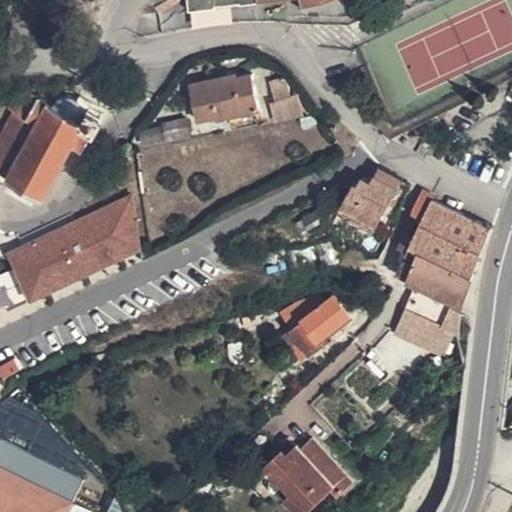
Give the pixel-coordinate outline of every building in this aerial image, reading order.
[(228,81),(228,76),(192,84),(199,118),(234,111),(234,114),(260,108),(254,75),(237,79),(228,81)] [(277,99),(292,94),(286,79),(282,77),(270,81),(277,98),(277,99)] [(55,106),(22,89),(10,110),(15,113),(0,140),(0,168),(9,173),(6,176),(42,196),(71,145),(81,150),(100,116),(88,109),(81,121),(79,120),(80,114),(80,106),(79,104),(77,101),(74,99),(70,98),(67,98),(64,99),(61,100),(56,104),(55,106)] [(280,120),(305,114),(297,93),(292,94),(277,99),(277,98),(273,99),(280,120)] [(260,108),(234,114),(236,120),(261,114),(260,108)] [(315,115),(302,117),(304,126),(316,124),(315,115)] [(188,119),(163,124),(167,139),(191,133),(188,119)] [(167,139),(163,124),(139,131),(143,144),(167,139)] [(378,226),(401,181),(401,180),(379,168),(372,182),(363,178),(359,185),(356,183),(349,196),(339,214),(368,229),(371,222),(378,226)] [(133,193),(8,249),(30,299),(147,248),(133,193)] [(339,214),(349,196),(344,193),(335,212),(339,214)] [(411,245),(474,274),(493,226),(446,205),(420,193),(412,213),(424,219),(415,237),(405,233),(399,246),(408,251),(411,245)] [(374,232),(378,226),(371,222),(368,229),(374,232)] [(341,255),(330,239),(287,246),(259,252),(265,262),(289,256),(294,271),(341,255)] [(455,310),(461,312),(474,274),(411,245),(408,251),(398,273),(405,277),(424,285),(420,295),(429,300),(422,315),(449,327),(455,310)] [(336,295),(293,328),(304,341),(313,353),(324,344),(321,338),(329,331),(351,315),(336,295)] [(257,314),(245,318),(247,327),(260,323),(257,314)] [(241,317),(218,323),(223,341),(231,339),(230,335),(245,330),(241,317)] [(304,341),(293,328),(284,335),(294,348),(304,341)] [(334,336),(329,331),(321,338),(324,344),(334,336)] [(274,389),(258,402),(270,415),(285,401),(274,389)] [(0,511),(69,511),(75,500),(76,499),(75,498),(2,464),(13,443),(0,436),(0,511)] [(289,453),(285,448),(261,470),(272,482),(279,475),(294,492),(288,498),(301,511),(306,511),(333,488),(339,495),(355,480),(314,437),(304,448),(299,443),(289,453)] [(283,446),(285,448),(289,453),(299,443),(292,437),(283,446)] [(13,443),(2,464),(75,498),(85,477),(13,443)] [(279,475),(272,482),(288,498),(294,492),(279,475)] [(192,511),(209,497),(199,486),(171,511),(192,511)] [(101,511),(75,500),(69,511),(101,511)]
